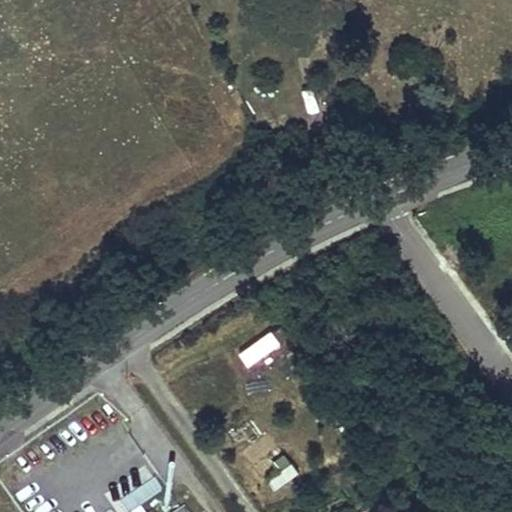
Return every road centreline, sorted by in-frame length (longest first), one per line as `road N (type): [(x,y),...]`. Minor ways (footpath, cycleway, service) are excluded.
road 1 (tertiary): [(379,199),(309,225),(0,435)]
road 2 (residential): [(379,199),(511,380)]
road 3 (tertiary): [(511,151),(379,199)]
